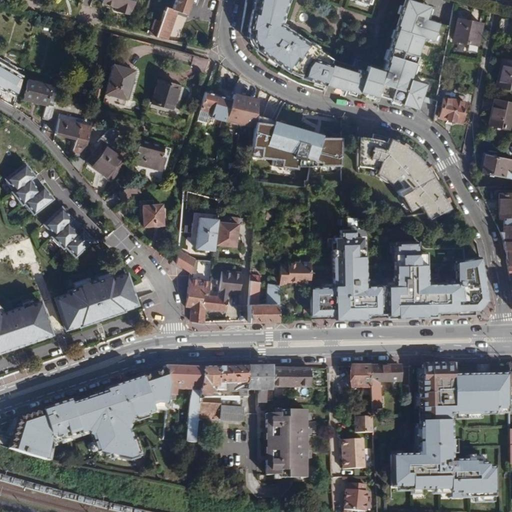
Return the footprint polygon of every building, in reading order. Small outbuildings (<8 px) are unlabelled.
[(120,8),(120,12),(130,15),(131,11),(132,12),(134,0),(104,0),(103,4),(116,7),(120,8)] [(191,0),(175,0),(173,9),(165,7),(160,21),(154,20),(150,34),(168,39),(176,12),(187,15),(191,0)] [(358,52),(338,46),(332,62),(286,30),(281,27),(289,0),(358,0),(370,3),(370,0),(255,0),(253,12),(250,12),(247,32),(250,33),(251,35),(251,37),(252,39),(253,41),(254,42),(254,44),(256,46),(257,47),(258,48),(256,51),(289,74),(291,71),(303,76),(302,79),(318,84),(319,83),(326,85),(343,90),(343,88),(358,92),(359,91),(376,96),(377,94),(384,96),(385,93),(392,96),(391,97),(398,99),(397,101),(401,102),(400,104),(416,108),(424,83),(409,78),(421,37),(431,40),(437,22),(432,21),(431,23),(424,21),(425,19),(420,17),(421,11),(418,9),(412,7),(412,5),(404,3),(395,33),(386,63),(387,63),(385,69),(371,64),(356,59),(358,52)] [(511,19),(500,17),(496,29),(511,31),(511,19)] [(481,24),(457,19),(452,41),(467,44),(466,50),(467,51),(474,53),(476,51),(477,46),(481,24)] [(511,62),(500,60),(495,87),(511,89),(511,62)] [(105,94),(125,99),(133,70),(113,65),(105,94)] [(14,74),(0,66),(0,90),(3,92),(14,74)] [(15,97),(19,83),(14,80),(10,94),(15,97)] [(179,86),(158,80),(151,104),(172,109),(179,86)] [(50,120),(53,108),(53,106),(47,104),(51,87),(27,81),(22,100),(45,107),(42,118),(50,120)] [(218,95),(212,119),(226,123),(226,121),(234,95),(234,92),(231,91),(228,98),(218,95)] [(206,92),(196,121),(201,123),(201,124),(204,126),(207,117),(212,119),(218,95),(206,92)] [(229,122),(255,128),(259,100),(234,95),(226,121),(229,122)] [(464,103),(442,98),(438,118),(460,123),(464,103)] [(511,125),(511,103),(493,100),(488,125),(511,130),(511,125)] [(74,152),(83,155),(90,127),(81,124),(58,119),(57,118),(54,134),(75,140),(72,152),(74,152)] [(96,141),(99,143),(84,163),(109,181),(123,161),(117,156),(120,152),(111,145),(116,138),(107,131),(105,133),(104,134),(102,136),(101,137),(99,138),(98,139),(96,141)] [(412,152),(403,146),(395,142),(380,136),(372,134),(371,138),(357,137),(357,167),(368,167),(376,170),(375,174),(385,179),(390,184),(397,178),(404,187),(396,191),(399,195),(400,194),(409,210),(415,207),(419,205),(428,220),(450,208),(446,201),(441,193),(428,170),(425,166),(421,162),(412,152)] [(292,182),(340,181),(339,151),(317,151),(269,136),(256,135),(251,178),(267,179),(268,183),(292,186),(292,182)] [(162,146),(138,141),(135,151),(137,152),(134,165),(160,171),(163,159),(160,158),(162,146)] [(511,162),(511,160),(482,155),(479,173),(511,179),(511,172),(510,172),(511,162)] [(23,163),(5,178),(6,179),(5,181),(11,189),(12,188),(14,189),(12,191),(13,193),(12,194),(18,202),(20,201),(21,203),(23,201),(24,203),(23,204),(29,212),(31,211),(32,213),(43,224),(44,225),(43,226),(50,234),(51,233),(53,234),(51,236),(53,238),(51,239),(58,246),(60,245),(61,246),(63,245),(65,246),(63,248),(70,255),(72,254),(73,255),(90,239),(79,228),(80,227),(76,223),(70,217),(69,218),(59,208),(50,198),(37,182),(23,163)] [(120,202),(139,192),(135,184),(116,194),(120,202)] [(511,192),(497,193),(498,218),(511,218),(511,192)] [(160,204),(140,206),(142,227),(161,225),(160,204)] [(346,226),(355,227),(356,218),(346,217),(346,226)] [(216,221),(216,220),(197,218),(194,248),(213,251),(213,244),(216,221)] [(236,224),(216,221),(213,244),(234,246),(236,224)] [(501,231),(498,231),(502,241),(504,250),(511,249),(511,225),(502,225),(501,231)] [(330,284),(309,284),(309,316),(322,316),(332,316),(332,318),(350,318),(378,317),(379,317),(437,316),(472,314),(472,310),(476,310),(485,299),(479,258),(454,262),(454,283),(425,284),(425,253),(415,253),(415,243),(393,243),(392,285),(364,285),(364,238),(353,238),(353,230),(338,230),(338,238),(332,238),(330,284)] [(172,246),(174,234),(164,235),(162,245),(172,246)] [(194,260),(185,255),(182,269),(189,273),(192,264),(194,260)] [(286,264),(279,264),(279,285),(287,285),(287,283),(309,284),(310,262),(286,262),(286,264)] [(238,293),(241,273),(220,271),(217,297),(207,296),(202,295),(200,309),(206,309),(224,312),(227,292),(238,293)] [(67,293),(53,298),(64,329),(71,327),(70,325),(78,322),(79,325),(94,320),(97,319),(100,317),(108,315),(108,312),(114,310),(115,312),(122,310),(121,307),(129,304),(129,305),(135,303),(132,293),(128,283),(124,272),(110,277),(109,275),(95,280),(94,279),(77,285),(78,286),(66,291),(67,293)] [(202,295),(207,296),(209,282),(188,279),(185,307),(189,308),(189,321),(204,322),(206,309),(200,309),(202,295)] [(258,282),(249,281),(247,302),(247,321),(264,320),(276,320),(276,304),(278,300),(279,285),(266,284),(265,304),(257,304),(258,282)] [(42,337),(51,334),(39,302),(23,308),(22,307),(0,314),(0,352),(13,348),(14,347),(18,346),(21,345),(22,344),(34,340),(34,338),(41,335),(42,337)] [(447,489),(447,498),(493,498),(493,469),(486,469),(486,465),(478,465),(478,461),(460,461),(450,461),(450,463),(448,463),(448,415),(454,415),(466,415),(493,415),(493,410),(507,410),(507,364),(485,365),(475,365),(475,375),(451,375),(451,365),(421,366),(421,367),(421,381),(417,381),(417,383),(417,391),(417,394),(418,455),(412,455),(411,455),(407,455),(404,455),(389,455),(389,486),(409,485),(409,489),(411,489),(439,489),(447,489)] [(369,367),(370,388),(371,417),(384,416),(383,382),(399,381),(398,366),(369,367)] [(184,367),(163,367),(164,371),(168,389),(168,395),(175,396),(176,390),(190,390),(185,442),(194,443),(196,419),(198,399),(198,391),(202,368),(184,367)] [(220,367),(202,368),(198,391),(198,399),(209,398),(209,387),(217,387),(218,387),(218,384),(223,384),(227,384),(228,392),(238,392),(238,397),(243,397),(246,396),(246,391),(246,367),(220,367)] [(271,367),(257,367),(257,390),(256,407),(264,407),(264,391),(272,391),(272,388),(322,388),(321,369),(271,369),(271,367)] [(369,367),(350,367),(349,387),(370,388),(369,367)] [(10,442),(8,449),(45,460),(48,443),(53,441),(54,444),(85,434),(91,438),(98,458),(106,460),(113,457),(114,461),(129,464),(137,461),(124,428),(122,426),(125,421),(132,419),(133,421),(157,412),(158,407),(166,408),(167,400),(168,395),(168,389),(164,371),(111,388),(105,390),(106,393),(100,395),(70,405),(69,402),(34,414),(17,419),(14,430),(12,438),(10,442)] [(209,398),(198,399),(196,419),(213,420),(231,421),(241,421),(243,397),(238,397),(209,398)] [(305,411),(279,411),(279,414),(274,414),(266,414),(266,429),(269,429),(269,434),(269,441),(269,449),(270,455),(270,461),(267,461),(267,476),(274,476),(280,476),(280,478),(292,478),(298,478),(306,478),(306,459),(306,454),(306,436),(306,431),(305,421),(305,416),(305,411)] [(357,417),(356,417),(356,433),(372,432),(371,417),(357,417)] [(362,440),(343,441),(344,448),(341,448),(342,471),(363,469),(362,440)] [(344,511),(359,511),(364,511),(366,492),(364,492),(364,485),(349,484),(348,490),(345,490),(344,511)]
